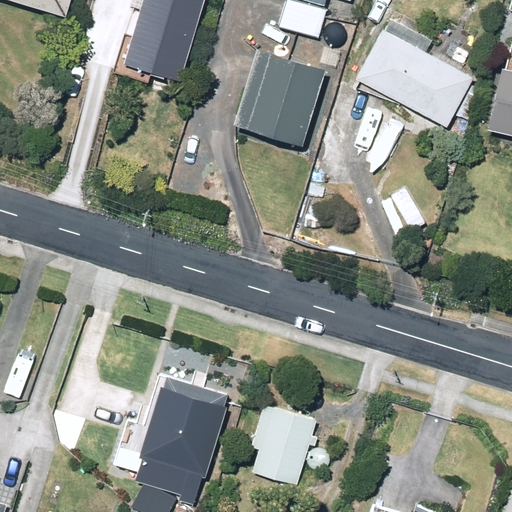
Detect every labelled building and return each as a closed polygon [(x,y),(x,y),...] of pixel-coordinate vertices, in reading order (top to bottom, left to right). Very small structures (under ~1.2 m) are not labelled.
[(0,0),(0,6),(73,29),(81,0),(0,0)] [(215,0),(156,0),(133,77),(186,94),(215,0)] [(283,34),(322,43),(332,3),(356,9),(357,0),(274,0),(290,3),(283,34)] [(362,92),(453,137),(478,87),(432,63),(438,50),(394,28),(362,92)] [(266,64),(243,139),(310,159),(333,84),(266,64)] [(495,144),(511,147),(511,81),(509,81),(495,144)] [(407,133),(388,121),(364,161),(382,173),(407,133)] [(428,225),(406,185),(389,194),(411,234),(428,225)] [(170,503),(197,510),(204,483),(210,484),(233,398),(168,381),(140,486),(172,495),(170,503)] [(264,397),(252,441),(259,443),(253,465),(298,478),(310,439),(315,441),(318,430),(312,428),(317,413),(264,397)]
